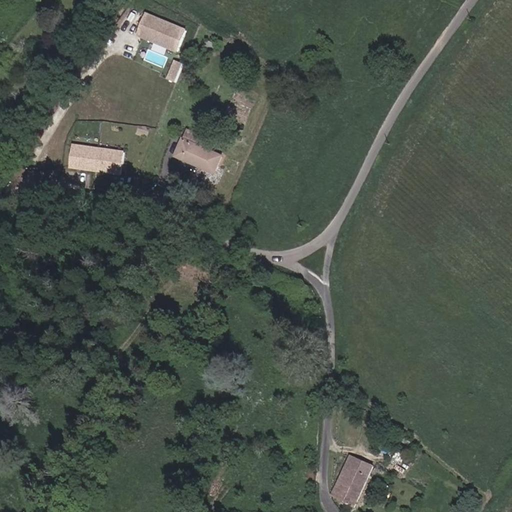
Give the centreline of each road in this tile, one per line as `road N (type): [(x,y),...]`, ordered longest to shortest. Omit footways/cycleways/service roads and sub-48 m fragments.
road 1 (unclassified): [(272,255),(17,191),(0,200)]
road 2 (unclassified): [(476,0),(404,102),(338,228)]
road 3 (unclassified): [(330,288),(325,481),(336,511)]
road 4 (track): [(137,0),(76,119),(42,160)]
